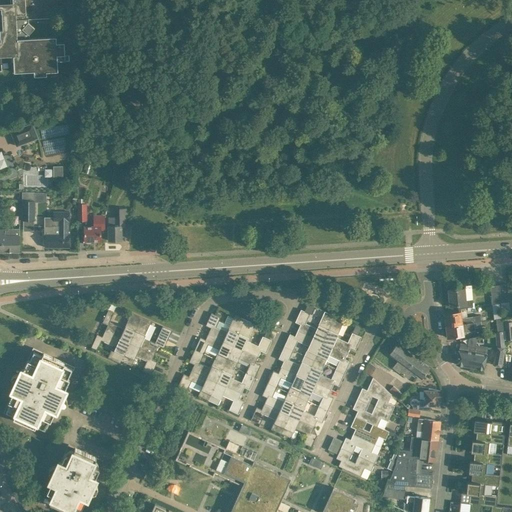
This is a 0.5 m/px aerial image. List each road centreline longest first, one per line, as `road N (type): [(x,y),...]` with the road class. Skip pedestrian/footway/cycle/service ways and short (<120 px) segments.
road 1 (secondary): [(155,271),(429,253)]
road 2 (residential): [(429,253),(424,146),(431,119),(457,68),(511,20)]
road 3 (residential): [(139,445),(207,306),(244,295),(298,297)]
road 4 (residential): [(155,271),(147,258),(8,266),(2,275)]
road 5 (residential): [(315,453),(375,322)]
road 6 (residential): [(439,511),(455,376)]
road 7 (residential): [(242,420),(298,297)]
road 8 (secondary): [(32,280),(155,271)]
